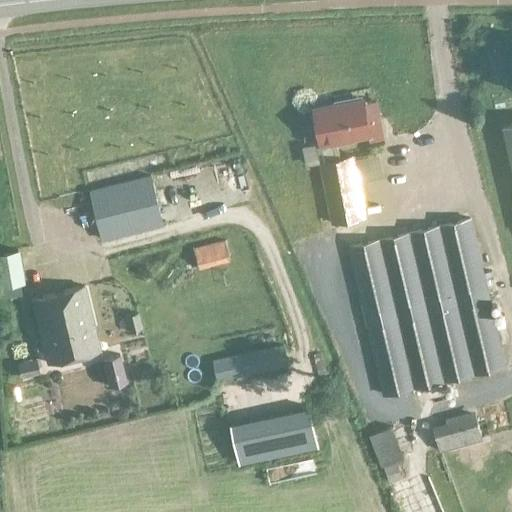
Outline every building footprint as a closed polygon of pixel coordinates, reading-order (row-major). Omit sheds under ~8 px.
[(362,99),(315,108),(322,141),(326,160),(318,162),(331,223),(366,216),(359,184),(359,183),(354,158),(353,154),(339,157),(336,141),(369,134),(362,101),(362,99)] [(511,122),(501,125),(511,167),(511,122)] [(363,169),(366,194),(391,191),(388,166),(363,169)] [(102,240),(164,225),(152,174),(89,190),(102,240)] [(506,367),(471,217),(348,245),(383,395),(506,367)] [(224,240),(194,247),(200,268),(230,260),(224,240)] [(18,249),(0,252),(0,286),(19,283),(24,282),(18,249)] [(32,298),(48,363),(99,350),(84,285),(32,298)] [(98,330),(115,329),(114,303),(96,304),(98,330)] [(284,344),(213,359),(218,380),(289,365),(284,344)] [(127,382),(120,353),(101,358),(108,387),(127,382)] [(40,373),(36,358),(17,363),(21,378),(40,373)] [(433,425),(440,451),(483,439),(475,409),(445,418),(446,421),(433,425)] [(391,478),(413,467),(398,437),(376,448),(391,478)]
